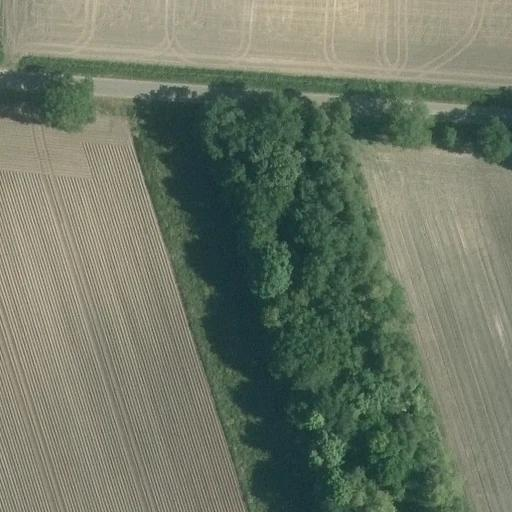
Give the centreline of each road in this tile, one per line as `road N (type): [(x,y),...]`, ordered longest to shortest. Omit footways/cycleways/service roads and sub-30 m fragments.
road 1 (unclassified): [(511,117),(0,78)]
road 2 (track): [(358,511),(249,154),(243,96)]
